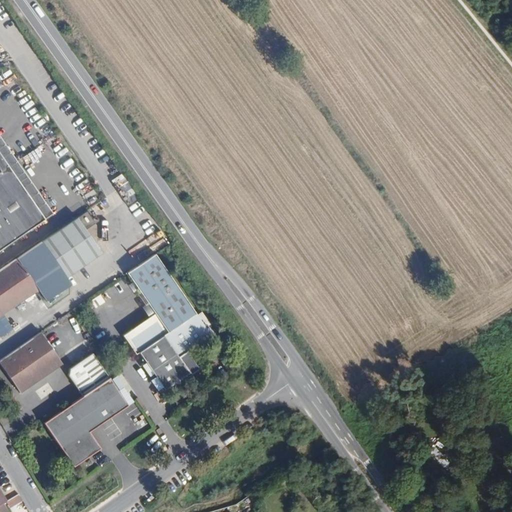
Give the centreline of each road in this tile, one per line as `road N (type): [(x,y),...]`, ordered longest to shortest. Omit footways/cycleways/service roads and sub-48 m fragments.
road 1 (secondary): [(195,241),(24,0)]
road 2 (tertiary): [(110,511),(291,382)]
road 3 (secondary): [(305,372),(195,241)]
road 4 (secondary): [(195,241),(291,382)]
road 5 (secondary): [(395,511),(305,372)]
road 6 (secondary): [(291,382),(386,511)]
